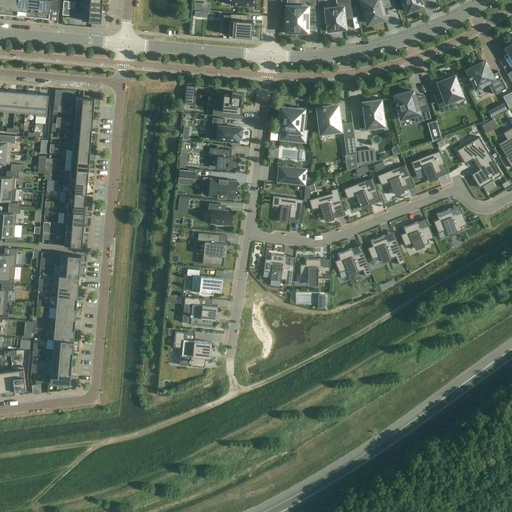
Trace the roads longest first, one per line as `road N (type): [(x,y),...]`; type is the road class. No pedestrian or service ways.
road 1 (residential): [(121,83),(95,397),(0,409)]
road 2 (residential): [(511,194),(477,215),(460,189),(444,190),(328,242),(247,237)]
road 3 (motorway): [(511,354),(275,511)]
road 4 (unclassified): [(488,0),(395,44),(268,56)]
road 5 (residential): [(268,56),(247,237)]
road 6 (unclassified): [(268,56),(124,42)]
road 7 (unclassified): [(124,42),(0,32)]
road 8 (residential): [(0,73),(121,83)]
